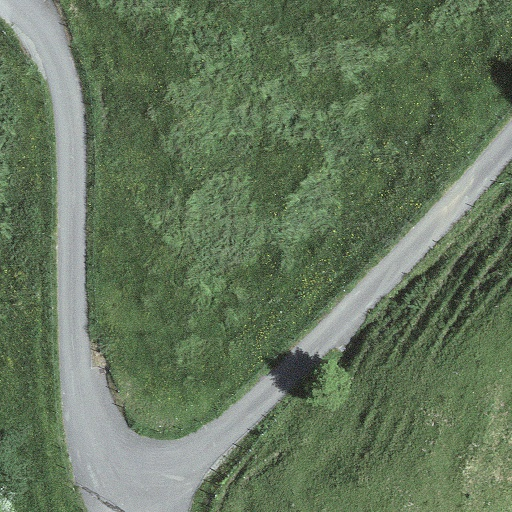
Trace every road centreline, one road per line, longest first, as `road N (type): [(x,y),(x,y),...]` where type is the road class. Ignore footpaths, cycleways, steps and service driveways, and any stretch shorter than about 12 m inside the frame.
road 1 (unclassified): [(11,0),(44,30),(63,79),(78,380),(103,464),(135,511)]
road 2 (unclassified): [(145,511),(328,336),(511,138)]
